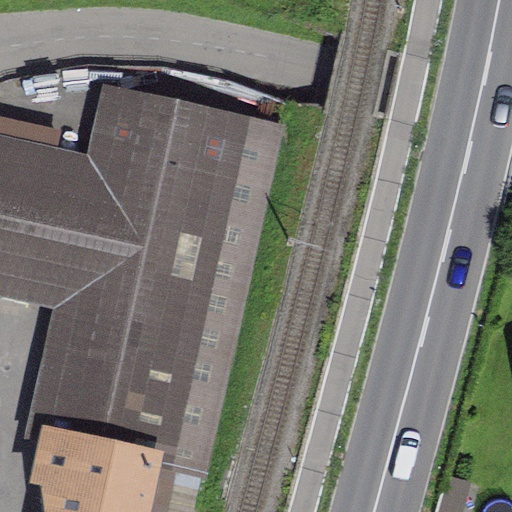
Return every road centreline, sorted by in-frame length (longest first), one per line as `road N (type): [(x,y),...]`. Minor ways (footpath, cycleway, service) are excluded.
road 1 (primary): [(486,0),(360,511)]
road 2 (residential): [(0,36),(101,26),(170,30),(511,104)]
